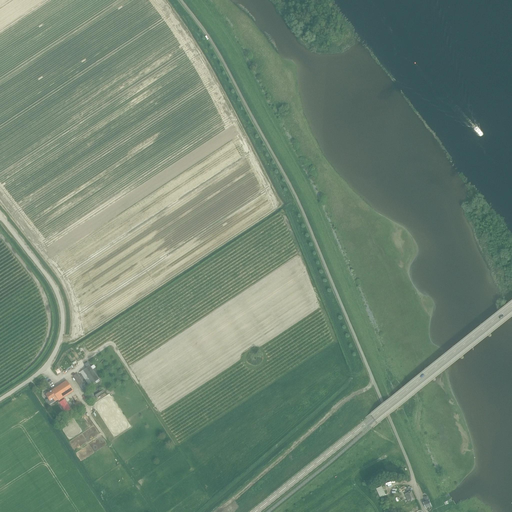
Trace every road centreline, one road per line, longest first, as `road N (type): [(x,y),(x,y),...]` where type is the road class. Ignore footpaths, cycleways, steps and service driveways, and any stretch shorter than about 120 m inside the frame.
road 1 (track): [(189,0),(224,47),(302,194),(438,511)]
road 2 (unclassified): [(181,0),(294,194),(427,511)]
road 3 (secondary): [(255,511),(511,307)]
road 4 (unclassified): [(0,399),(47,364),(61,328),(56,293),(0,217)]
